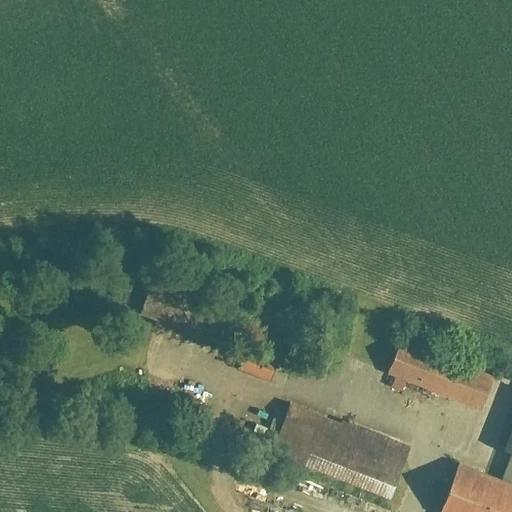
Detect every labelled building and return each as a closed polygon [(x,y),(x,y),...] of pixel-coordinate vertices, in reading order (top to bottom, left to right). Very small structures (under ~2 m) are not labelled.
[(387,376),(480,412),(495,375),(402,339),(387,376)] [(235,369),(271,383),(281,358),(244,344),(235,369)] [(270,456),(391,502),(412,450),(291,403),(270,456)] [(511,455),(503,479),(511,482),(511,455)] [(511,511),(511,482),(503,479),(461,463),(441,511),(511,511)]
